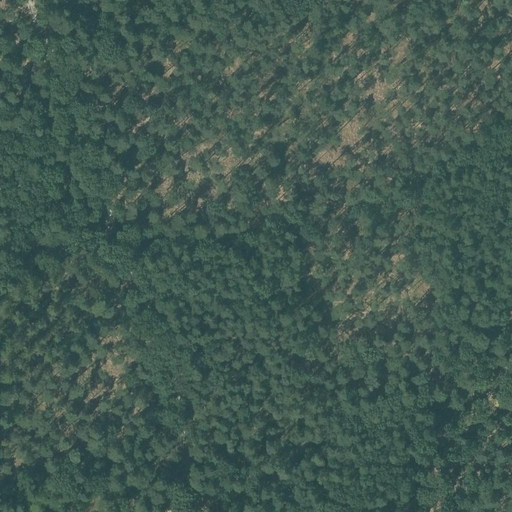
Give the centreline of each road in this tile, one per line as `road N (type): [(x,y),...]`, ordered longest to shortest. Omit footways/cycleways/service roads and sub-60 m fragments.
road 1 (track): [(511,136),(323,207),(118,233),(115,224),(0,277)]
road 2 (track): [(118,233),(179,408),(169,511)]
